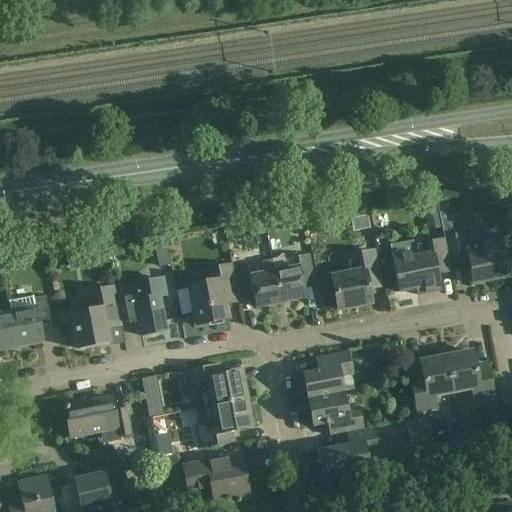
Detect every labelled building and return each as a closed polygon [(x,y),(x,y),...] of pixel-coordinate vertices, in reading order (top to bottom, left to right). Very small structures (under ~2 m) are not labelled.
[(462,240),(461,234),(448,236),(453,262),(466,260),(465,257),(469,256),(474,284),(508,278),(500,239),(478,243),(477,237),(462,240)] [(451,272),(445,241),(417,246),(416,241),(390,246),(399,293),(416,289),(417,295),(440,291),(437,275),(451,272)] [(380,287),(373,252),(347,257),(350,273),(331,277),(337,311),(371,305),(368,289),(380,287)] [(270,260),(272,273),(274,273),(280,304),(305,299),(302,285),(313,283),(308,256),(298,258),(296,256),(282,256),(280,259),(270,260)] [(237,296),(231,266),(209,270),(212,283),(188,287),(195,326),(227,320),(223,299),(237,296)] [(274,273),(272,273),(249,278),(247,267),(236,269),(241,297),(252,295),(255,309),(280,304),(274,273)] [(139,293),(120,297),(126,328),(127,327),(135,326),(140,325),(142,337),(165,332),(158,297),(164,296),(161,279),(149,281),(140,283),(142,293),(139,293)] [(122,326),(115,288),(91,293),(95,311),(71,316),(77,349),(110,343),(107,329),(122,326)] [(8,302),(10,313),(11,313),(18,349),(43,344),(39,327),(51,325),(46,297),(34,300),(33,297),(8,302)] [(11,313),(10,313),(0,314),(0,352),(18,349),(11,313)] [(308,400),(343,393),(340,379),(352,376),(347,352),(316,358),(319,370),(303,373),(308,400)] [(472,352),(446,357),(453,394),(471,390),(473,402),(494,398),(488,365),(475,368),(472,352)] [(435,397),(453,394),(446,357),(420,362),(423,378),(410,380),(416,413),(438,409),(435,397)] [(209,392),(212,407),(246,400),(241,373),(221,377),(219,365),(185,372),(190,396),(209,392)] [(346,408),(343,393),(308,400),(313,428),(329,425),(332,437),(347,434),(363,430),(358,406),(346,408)] [(114,412),(111,398),(65,407),(71,439),(105,432),(105,429),(117,427),(119,437),(130,435),(125,410),(114,412)] [(252,427),(246,400),(212,407),(215,422),(196,426),(201,450),(234,443),(232,431),(252,427)] [(349,446),(318,452),(321,465),(326,464),(328,478),(370,470),(382,468),(378,450),(374,428),(363,430),(347,434),(349,446)] [(178,471),(176,455),(157,458),(159,474),(178,471)] [(250,499),(241,457),(230,459),(184,468),(189,494),(211,489),(215,506),(250,499)] [(113,511),(112,504),(105,474),(75,481),(78,491),(62,495),(66,511),(113,511)] [(21,499),(8,502),(9,511),(54,511),(46,476),(26,481),(19,483),(18,483),(18,485),(19,489),(21,499)] [(511,511),(511,502),(485,507),(484,504),(455,511),(511,511)]
